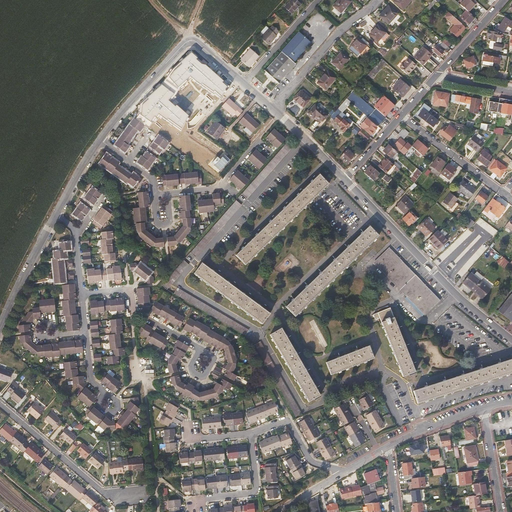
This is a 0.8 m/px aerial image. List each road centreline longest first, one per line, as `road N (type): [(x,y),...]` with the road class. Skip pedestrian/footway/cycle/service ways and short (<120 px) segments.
road 1 (residential): [(257,333),(183,277),(305,141)]
road 2 (residential): [(99,139),(188,42),(244,83)]
road 3 (residential): [(257,333),(304,411),(324,402),(325,393),(383,369)]
road 4 (residential): [(0,405),(103,492),(145,495)]
road 5 (residential): [(383,369),(367,309),(396,300),(422,323),(456,294)]
road 6 (residential): [(345,179),(456,294)]
road 7 (residential): [(378,0),(341,29),(272,109)]
road 8 (residential): [(83,292),(129,287),(131,308),(198,346)]
road 9 (residential): [(401,115),(504,192)]
road 10 (residential): [(189,501),(256,491),(253,433)]
road 11 (residential): [(0,324),(54,216)]
